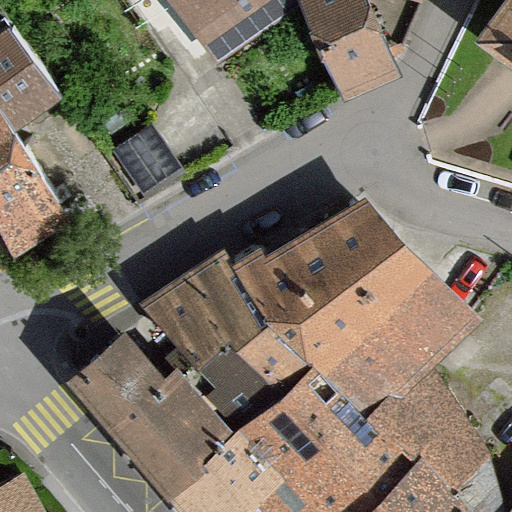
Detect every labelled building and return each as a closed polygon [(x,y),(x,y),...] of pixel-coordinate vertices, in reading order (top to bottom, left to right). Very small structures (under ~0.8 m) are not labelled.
[(319,32),(306,0),(184,0),(221,53),(295,0),(298,0),(314,34),(319,32)] [(306,0),(319,32),(342,84),(395,60),(369,0),(306,0)] [(511,0),(504,0),(483,30),(511,51),(511,0)] [(10,19),(0,25),(0,199),(27,240),(71,211),(12,123),(59,92),(10,19)] [(171,147),(154,122),(112,150),(145,199),(187,171),(171,147)] [(279,511),(476,511),(480,509),(459,485),(495,448),(428,361),(481,311),(475,305),(373,198),(273,256),(267,248),(238,267),(227,251),(147,303),(199,358),(233,329),(289,388),(243,423),(287,473),(262,493),(279,511)] [(197,511),(238,511),(262,493),(287,473),(243,423),(238,428),(186,371),(181,365),(170,375),(128,328),(78,371),(197,511)] [(233,329),(199,358),(186,371),(238,428),(243,423),(289,388),(233,329)] [(511,511),(511,503),(495,448),(459,485),(480,509),(476,511),(511,511)] [(0,511),(45,511),(24,476),(0,489),(0,511)]
